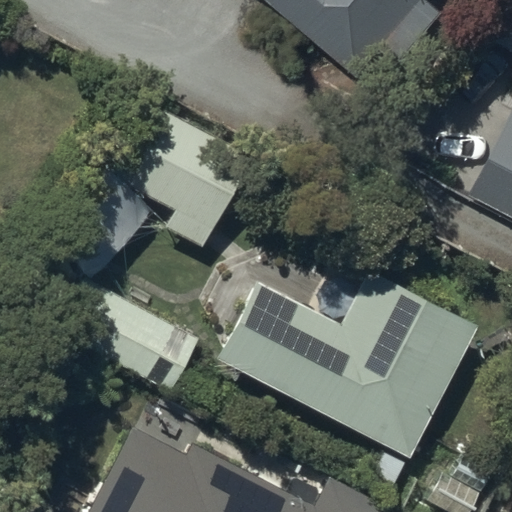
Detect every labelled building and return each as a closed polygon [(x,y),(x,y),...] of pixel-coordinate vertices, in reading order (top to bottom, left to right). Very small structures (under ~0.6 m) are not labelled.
[(403,0),(291,0),(355,55),(403,0)] [(511,0),(500,23),(511,28),(511,117),(480,181),(511,196),(511,0)] [(142,98),(109,168),(171,197),(162,217),(199,234),(241,144),(142,98)] [(471,319),(371,267),(343,321),(252,274),(215,345),(405,444),(471,319)] [(388,511),(326,480),(315,502),(191,438),(186,449),(129,420),(81,511),(388,511)]
